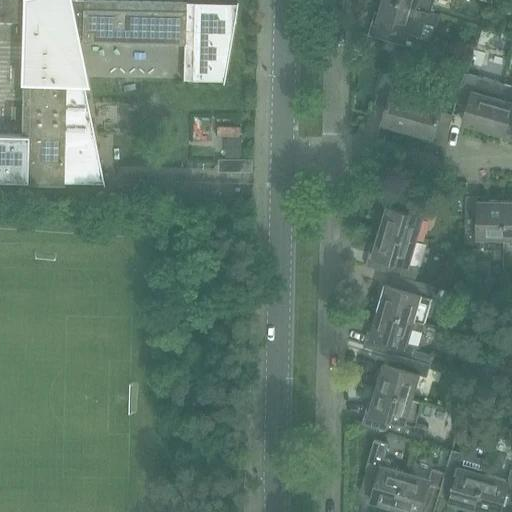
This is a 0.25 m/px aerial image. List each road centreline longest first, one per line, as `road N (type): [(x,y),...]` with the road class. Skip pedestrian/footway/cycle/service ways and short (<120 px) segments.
road 1 (tertiary): [(278,511),(282,159)]
road 2 (residential): [(320,511),(331,160)]
road 3 (residential): [(331,160),(511,163)]
road 4 (residential): [(331,160),(335,0)]
road 5 (tertiary): [(282,159),(285,0)]
